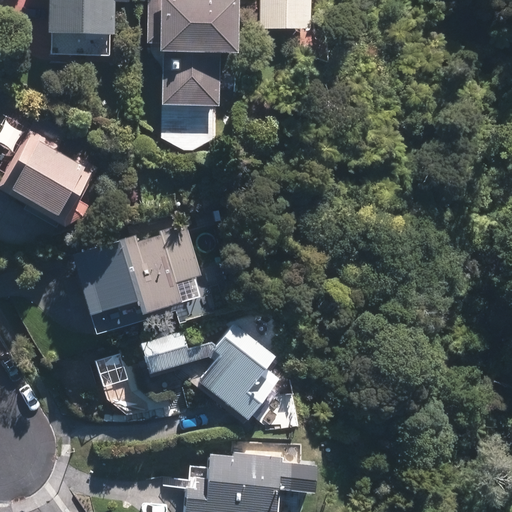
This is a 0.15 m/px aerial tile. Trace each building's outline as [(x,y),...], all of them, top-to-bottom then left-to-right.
[(112,57),(114,0),(47,0),(45,55),(112,57)] [(148,0),(148,41),(156,41),(155,80),(162,80),(162,102),(218,103),(219,51),(234,51),(234,0),(148,0)] [(259,0),(260,27),(307,27),(307,0),(259,0)] [(0,178),(0,188),(62,229),(100,171),(33,128),(0,178)] [(134,239),(71,257),(87,312),(136,298),(140,311),(179,300),(174,281),(197,274),(185,231),(136,246),(134,239)] [(182,332),(143,343),(151,371),(212,354),(218,358),(200,380),(246,418),(273,385),(258,373),(271,357),(232,325),(216,344),(213,342),(187,350),(182,332)] [(311,491),(314,465),(279,461),(280,458),(234,453),(234,457),(211,454),(208,477),(188,476),(184,511),(274,511),(277,488),(311,491)]
